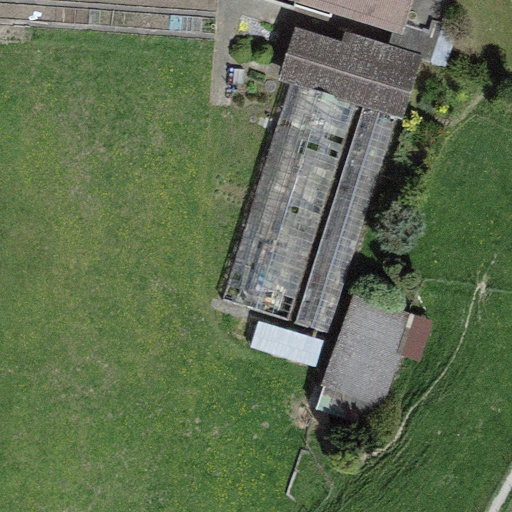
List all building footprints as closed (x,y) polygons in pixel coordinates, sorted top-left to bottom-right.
[(325,0),(441,35),(452,0),(325,0)] [(305,37),(290,83),(356,103),(363,105),(397,116),(401,117),(420,59),(375,45),(371,58),(305,37)] [(222,300),(289,321),(356,103),(290,83),(222,300)] [(397,116),(363,105),(295,323),(329,334),(397,116)] [(358,299),(326,386),(380,405),(411,316),(358,299)]
